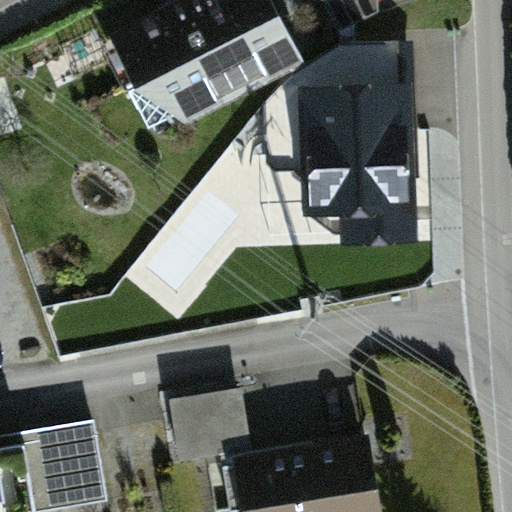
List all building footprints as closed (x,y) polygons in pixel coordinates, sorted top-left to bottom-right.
[(259,0),(195,0),(116,36),(138,84),(185,109),(288,62),(259,0)] [(412,94),(307,97),(310,215),(350,214),(350,241),(416,239),(412,94)] [(245,386),(172,391),(176,456),(249,451),(245,386)] [(0,511),(38,511),(38,508),(107,497),(96,423),(0,438),(0,511)] [(373,511),(363,440),(242,459),(250,511),(373,511)]
